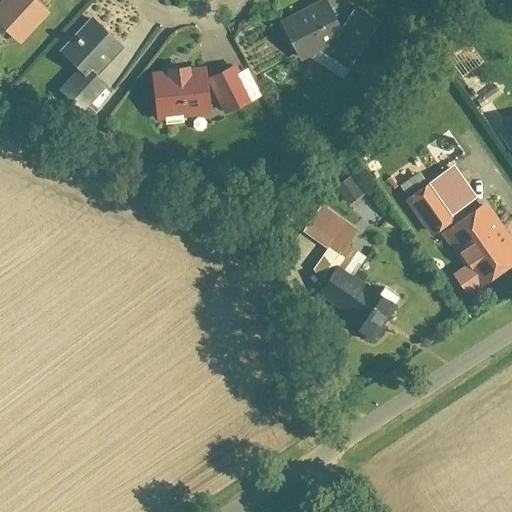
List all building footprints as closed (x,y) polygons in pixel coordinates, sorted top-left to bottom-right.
[(41,4),(36,0),(0,0),(0,17),(17,32),(41,4)] [(321,0),(298,0),(277,9),(289,47),(313,38),(341,54),(360,23),(337,9),(331,20),(321,0)] [(112,29),(79,7),(63,31),(70,35),(60,51),(85,68),(112,29)] [(96,80),(73,65),(59,84),(82,100),(96,80)] [(162,74),(171,125),(233,119),(264,100),(245,66),(223,80),(222,67),(162,74)] [(418,231),(447,213),(422,172),(392,190),(418,231)] [(511,243),(482,197),(430,230),(466,285),(511,256),(511,243)] [(351,276),(371,245),(326,217),(307,248),(351,276)]
